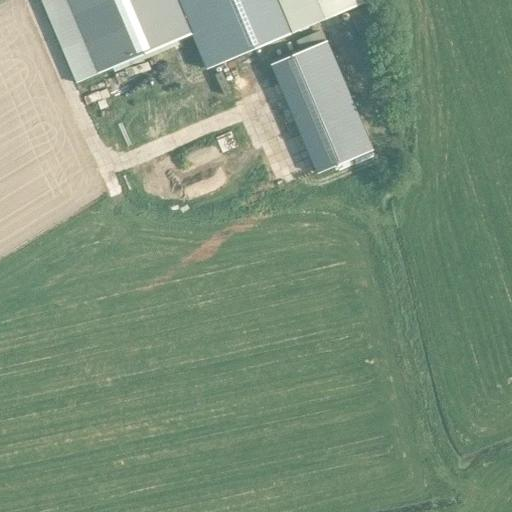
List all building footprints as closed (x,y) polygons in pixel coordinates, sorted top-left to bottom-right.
[(176,0),(67,0),(101,80),(193,41),(176,0)] [(278,0),(177,0),(195,40),(207,69),(292,33),(278,0)] [(369,0),(278,0),(292,33),(370,0),(369,0)] [(368,7),(349,15),(358,35),(376,27),(368,7)] [(322,43),(266,66),(312,174),(367,151),(322,43)]
